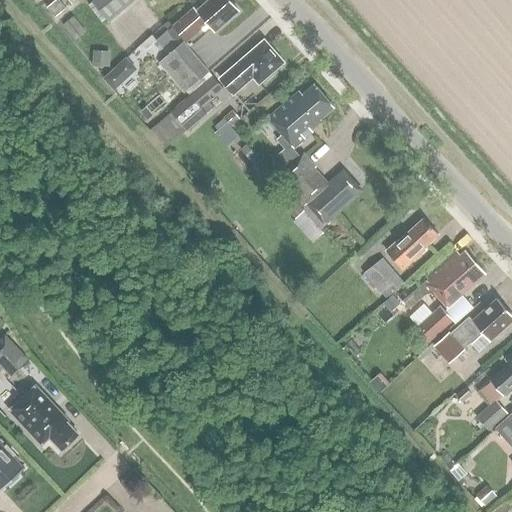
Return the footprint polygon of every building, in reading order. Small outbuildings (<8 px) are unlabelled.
[(66,9),(58,0),(49,8),(56,17),(66,9)] [(135,1),(134,0),(96,0),(93,3),(110,23),(135,1)] [(238,12),(227,0),(209,0),(196,12),(193,9),(172,28),(180,38),(183,40),(204,22),(214,33),(238,12)] [(172,28),(166,33),(172,40),(175,43),(180,38),(172,28)] [(163,49),(172,40),(166,33),(156,41),(163,49)] [(182,42),(159,64),(186,94),(210,72),(182,42)] [(239,65),(229,73),(221,80),(232,93),(250,78),(258,87),(283,65),(263,42),(238,64),(239,65)] [(111,52),(93,51),(92,67),(111,68),(111,52)] [(111,72),(103,80),(113,91),(121,84),(111,72)] [(201,109),(223,90),(211,76),(169,112),(187,132),(207,115),(201,109)] [(301,97),(299,94),(268,119),(293,149),(311,135),(309,132),(321,123),(320,122),(334,110),(314,86),(301,97)] [(240,120),(233,111),(224,118),(231,127),(240,120)] [(185,131),(170,114),(150,131),(165,149),(185,131)] [(215,134),(226,147),(238,136),(223,119),(215,127),(218,131),(215,134)] [(303,152),(274,177),(299,207),(327,183),(315,169),(316,167),(303,152)] [(264,166),(253,175),(259,182),(271,173),(264,166)] [(286,210),(294,219),(303,212),(294,202),(286,210)] [(437,236),(424,220),(399,243),(398,242),(386,252),(401,270),(413,260),(413,261),(425,250),(423,248),(437,236)] [(413,282),(424,294),(432,293),(443,303),(446,308),(483,276),(465,254),(460,259),(456,254),(425,281),(420,276),(413,282)] [(404,282),(383,259),(366,275),(387,298),(404,282)] [(300,279),(289,288),(306,306),(316,297),(300,279)] [(407,309),(424,294),(413,282),(397,297),(407,309)] [(393,295),(383,304),(390,313),(401,304),(393,295)] [(471,345),(472,346),(478,353),(511,322),(511,318),(497,301),(473,323),(468,318),(450,336),(449,335),(434,348),(449,364),(471,345)] [(457,324),(441,307),(416,329),(431,347),(457,324)] [(5,335),(0,339),(0,347),(6,354),(0,359),(0,365),(11,377),(28,360),(5,335)] [(490,404),(500,395),(503,398),(511,389),(511,357),(506,363),(509,366),(479,392),(490,404)] [(380,374),(369,383),(379,394),(389,385),(380,374)] [(60,451),(78,434),(66,422),(68,421),(35,386),(9,411),(41,446),(49,439),(60,451)] [(455,396),(462,404),(471,395),(464,387),(455,396)] [(509,415),(497,401),(477,419),(488,433),(509,415)] [(0,490),(1,491),(8,485),(10,487),(19,478),(17,476),(24,469),(13,457),(15,455),(6,445),(4,447),(0,443),(0,490)] [(458,464),(450,471),(458,481),(466,474),(458,464)] [(497,497),(488,487),(476,497),(484,508),(497,497)] [(507,511),(511,508),(504,500),(490,511),(507,511)]
